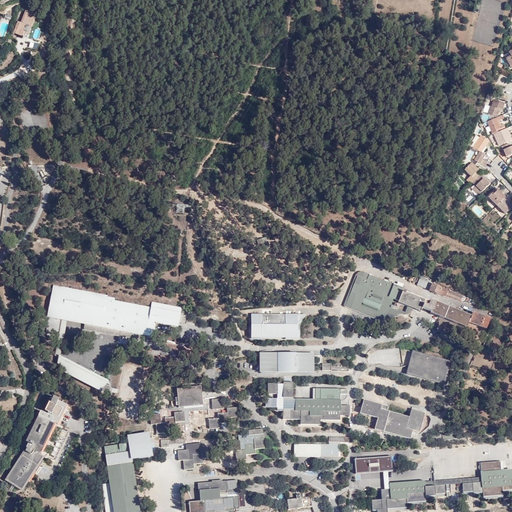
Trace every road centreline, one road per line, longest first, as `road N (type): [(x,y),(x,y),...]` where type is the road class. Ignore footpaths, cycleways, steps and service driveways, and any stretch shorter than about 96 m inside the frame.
road 1 (residential): [(0,305),(31,379),(0,458)]
road 2 (residential): [(0,119),(16,164),(0,238)]
